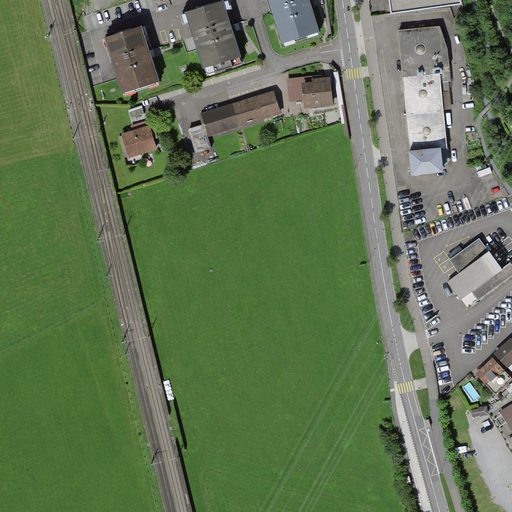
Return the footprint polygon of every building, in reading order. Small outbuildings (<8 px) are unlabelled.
[(306,0),(265,0),(279,44),(317,32),(306,0)] [(387,0),(390,18),(465,7),(463,0),(387,0)] [(221,1),(184,12),(201,68),(238,56),(221,1)] [(157,81),(140,26),(103,38),(120,93),(157,81)] [(400,30),(413,179),(443,176),(442,164),(451,163),(442,67),(450,66),(448,48),(439,26),(400,30)] [(301,83),(303,107),(329,106),(328,82),(301,83)] [(186,122),(192,143),(280,115),(273,93),(186,122)] [(124,137),(129,155),(159,146),(153,128),(124,137)] [(460,274),(449,282),(461,299),(472,291),(475,295),(479,299),(511,275),(511,266),(510,263),(502,269),(480,240),(451,261),(457,270),(460,274)] [(511,338),(497,352),(511,367),(511,338)] [(511,375),(495,357),(476,375),(496,396),(511,381),(511,375)]
